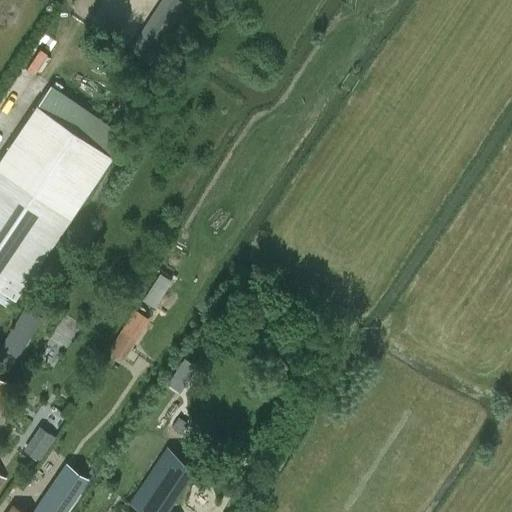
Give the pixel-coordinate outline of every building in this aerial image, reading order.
[(181,14),(188,4),(181,0),(160,0),(181,14)] [(49,84),(0,156),(0,287),(13,297),(124,134),(49,84)] [(143,296),(157,306),(175,279),(161,269),(143,296)] [(0,365),(7,370),(41,316),(27,306),(0,347),(0,365)] [(122,359),(149,317),(137,309),(110,351),(122,359)] [(177,390),(194,365),(182,357),(166,382),(177,390)] [(0,396),(9,382),(0,376),(0,396)] [(180,432),(186,423),(179,418),(172,427),(180,432)] [(41,458),(56,434),(39,423),(23,447),(41,458)] [(166,447),(129,501),(145,511),(162,511),(194,467),(166,447)] [(22,511),(12,505),(6,511),(62,511),(87,476),(69,462),(34,511),(22,511)]
